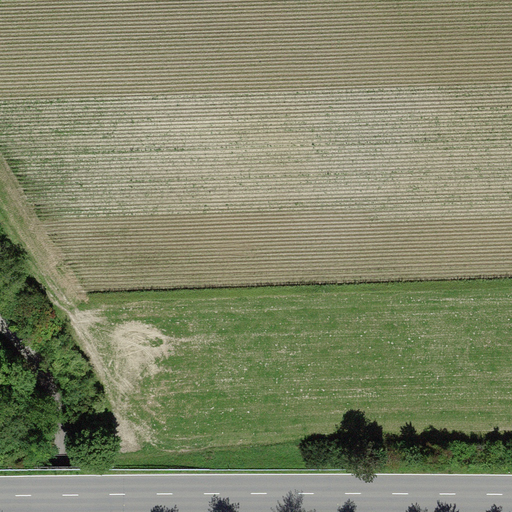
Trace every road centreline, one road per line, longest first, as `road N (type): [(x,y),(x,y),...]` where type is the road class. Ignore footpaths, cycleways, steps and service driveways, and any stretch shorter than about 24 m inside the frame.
road 1 (primary): [(511,495),(0,497)]
road 2 (track): [(0,318),(39,361),(60,406),(68,511)]
